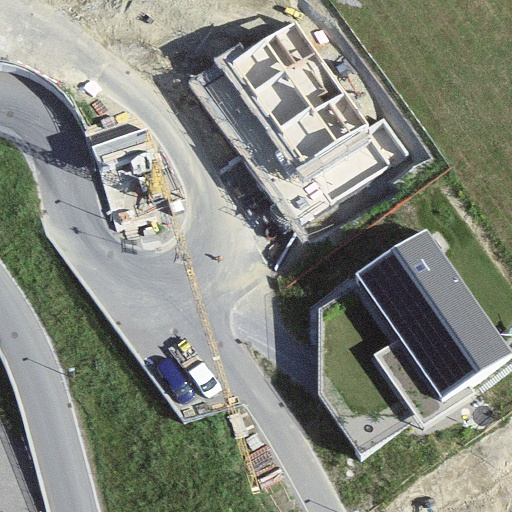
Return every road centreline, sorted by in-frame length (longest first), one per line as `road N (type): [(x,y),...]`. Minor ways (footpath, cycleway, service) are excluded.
road 1 (residential): [(0,96),(20,100),(52,132),(70,167),(69,213),(93,259),(172,308),(257,394),(323,511)]
road 2 (residential): [(76,511),(53,416),(0,298)]
